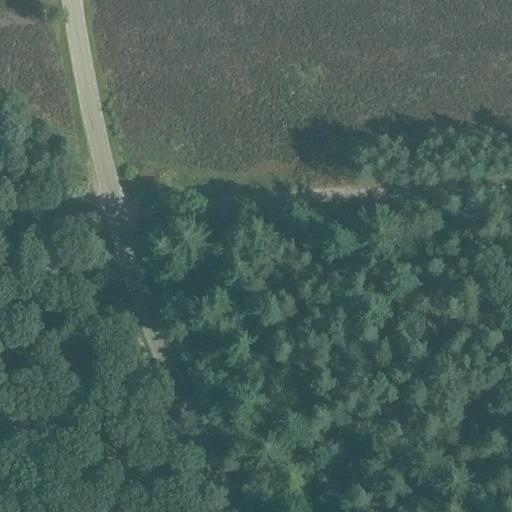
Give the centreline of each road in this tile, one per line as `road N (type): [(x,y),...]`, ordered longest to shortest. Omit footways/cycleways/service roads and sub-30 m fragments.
road 1 (unclassified): [(230,511),(161,351),(110,203),(73,0)]
road 2 (track): [(511,189),(0,211)]
